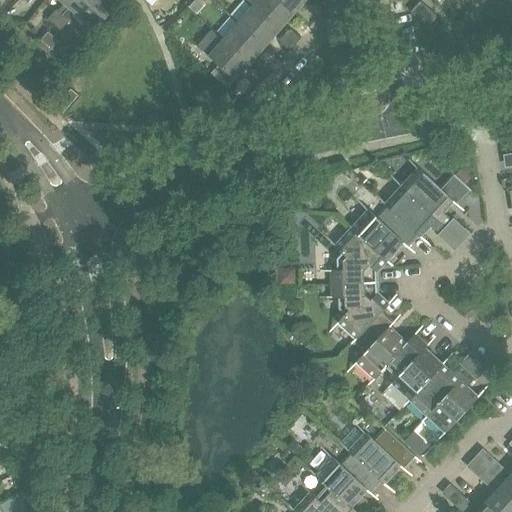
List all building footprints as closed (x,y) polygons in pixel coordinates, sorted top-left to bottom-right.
[(77,0),(70,8),(87,22),(105,0),(77,0)] [(279,0),(258,0),(253,6),(279,29),(294,13),(279,0)] [(279,0),(294,13),(305,0),(279,0)] [(313,0),(312,2),(324,12),(330,5),(324,0),(313,0)] [(428,26),(437,15),(421,1),(411,12),(428,26)] [(324,12),(312,2),(308,6),(309,10),(318,18),(324,12)] [(253,6),(238,22),(265,46),(279,29),(253,6)] [(48,19),(54,25),(64,13),(60,9),(56,10),(48,19)] [(69,17),(64,13),(54,25),(61,30),(69,22),(69,17)] [(238,22),(224,39),(251,62),(265,46),(238,22)] [(296,44),(301,37),(293,29),(288,30),(284,34),(296,44)] [(280,43),(290,51),(296,44),(284,34),(280,38),(280,43)] [(49,52),(58,42),(49,35),(40,44),(49,52)] [(251,62),(224,39),(209,56),(236,79),(251,62)] [(267,76),(273,70),(264,62),(260,62),(256,66),(267,76)] [(267,76),(256,66),(252,71),(252,75),(261,83),(267,76)] [(63,114),(78,95),(71,89),(55,107),(63,114)] [(452,174),(439,187),(420,169),(404,187),(391,175),(391,176),(426,209),(445,227),(451,220),(442,211),(452,200),(465,212),(465,211),(455,202),(468,188),(452,174)] [(375,193),(374,193),(432,247),(433,246),(420,235),(430,224),(439,233),(445,227),(426,209),(391,176),(390,176),(403,188),(388,204),(375,193)] [(432,247),(374,193),(374,194),(386,206),(376,217),(370,211),(354,228),(341,217),(340,217),(396,268),(386,259),(402,242),(414,254),(415,253),(409,247),(419,236),(432,247)] [(330,271),(331,284),(376,282),(375,271),(385,260),(395,269),(396,268),(340,217),(353,229),(337,247),(343,253),(337,259),(338,270),(321,271),(321,272),(330,271)] [(279,268),(279,285),(295,284),(295,267),(279,268)] [(346,349),(347,350),(397,294),(396,294),(387,304),(376,293),(376,282),(331,284),(331,296),(323,297),(323,298),(340,297),(341,309),(347,314),(340,321),(358,337),(346,349)] [(398,295),(397,294),(347,350),(353,344),(364,354),(358,360),(376,376),(406,344),(389,328),(401,315),(400,315),(394,321),(383,311),(398,295)] [(400,410),(400,411),(453,353),(453,352),(441,365),(424,349),(436,337),(435,336),(429,343),(418,332),(424,326),(423,325),(406,344),(376,376),(376,377),(365,389),(365,390),(388,365),(399,375),(393,382),(411,398),(400,410)] [(417,426),(418,427),(468,372),(461,366),(453,375),(442,366),(454,353),(453,353),(400,411),(412,399),(428,414),(417,426)] [(474,378),(468,372),(418,427),(429,415),(447,431),(489,386),(488,385),(476,397),(466,387),(474,378)] [(338,440),(383,483),(395,494),(396,493),(384,482),(399,465),(412,476),(412,475),(406,469),(416,458),(423,464),(378,422),(378,423),(383,428),(373,439),(367,434),(351,451),(338,440)] [(413,431),(404,441),(419,455),(428,445),(413,431)] [(372,495),(383,483),(338,440),(337,441),(350,452),(339,463),(333,458),(317,475),(304,463),(304,464),(352,508),(353,507),(367,491),(372,495)] [(511,472),(511,474),(499,463),(491,472),(511,491),(511,472)] [(352,508),(304,464),(329,488),(319,499),(313,493),(296,510),(283,499),(296,511),(357,511),(353,507),(352,508)] [(511,511),(511,491),(491,472),(483,481),(494,492),(486,501),(498,511),(511,511)] [(26,511),(27,511),(18,495),(1,505),(4,511),(26,511)] [(296,511),(283,499),(282,500),(295,511),(296,511)] [(498,511),(486,501),(478,510),(466,499),(458,508),(462,511),(498,511)]
